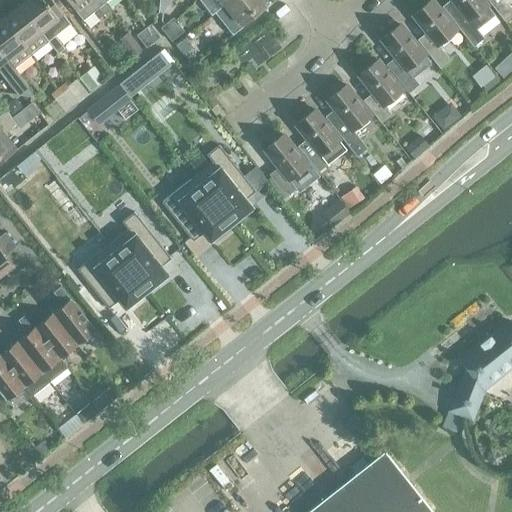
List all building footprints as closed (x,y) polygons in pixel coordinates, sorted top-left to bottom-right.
[(71,23),(51,0),(24,0),(19,4),(48,42),(58,54),(65,48),(55,36),(71,23)] [(66,0),(73,9),(82,21),(105,3),(103,0),(66,0)] [(230,0),(199,0),(211,15),(230,0)] [(217,22),(228,13),(230,12),(242,27),(267,8),(263,3),(267,0),(266,0),(230,0),(211,15),(217,22)] [(439,45),(456,32),(430,0),(429,0),(412,14),(429,35),(419,43),(439,68),(450,60),(439,45)] [(494,15),(488,7),(482,0),(452,0),(454,2),(445,9),(442,6),(441,6),(473,47),(484,38),(477,29),(494,15)] [(511,0),(487,0),(505,22),(511,16),(511,9),(508,4),(511,0)] [(48,42),(19,4),(2,18),(31,55),(48,42)] [(173,17),(160,28),(166,34),(179,24),(173,17)] [(31,55),(2,18),(0,19),(0,50),(17,72),(18,72),(15,68),(31,55)] [(153,42),(160,37),(150,24),(143,30),(153,42)] [(179,24),(166,34),(171,41),(184,31),(179,24)] [(408,70),(425,56),(399,24),(381,39),(398,60),(388,68),(408,93),(419,85),(408,70)] [(153,42),(143,30),(136,35),(146,48),(153,42)] [(119,39),(133,57),(142,50),(128,32),(119,39)] [(176,45),(187,59),(196,52),(185,38),(176,45)] [(0,66),(1,66),(10,78),(17,72),(0,50),(0,66)] [(160,51),(119,84),(120,85),(130,97),(161,72),(170,65),(160,51)] [(490,65),(502,80),(511,71),(511,63),(504,54),(490,65)] [(385,106),(402,92),(377,60),(358,74),(375,96),(365,103),(381,123),(391,114),(385,106)] [(93,66),(78,78),(89,92),(104,81),(93,66)] [(495,77),(482,87),(487,93),(499,83),(495,77)] [(120,85),(88,111),(97,123),(130,97),(120,85)] [(327,99),(334,108),(336,112),(328,118),(325,115),(324,116),(356,157),(367,148),(353,131),(371,117),(345,85),(327,99)] [(79,101),(78,100),(69,88),(62,94),(72,107),(79,101)] [(432,115),(444,128),(470,105),(459,92),(432,115)] [(72,107),(62,94),(55,99),(65,112),(72,107)] [(15,97),(3,105),(12,116),(23,108),(15,97)] [(295,124),(306,138),(309,141),(299,149),(318,172),(346,150),(341,142),(314,109),(295,124)] [(0,126),(12,118),(6,111),(0,115),(0,126)] [(12,118),(0,126),(0,163),(17,149),(5,134),(17,125),(12,118)] [(291,180),(308,166),(282,134),(264,149),(278,167),(268,174),(286,197),(297,189),(291,180)] [(405,148),(413,157),(427,145),(419,135),(405,148)] [(212,162),(193,177),(230,224),(251,208),(245,200),(256,191),(218,145),(206,154),(212,162)] [(28,181),(48,165),(34,148),(14,164),(28,181)] [(384,165),(372,175),(380,184),(392,175),(384,165)] [(251,178),(247,181),(256,191),(268,182),(257,168),(248,174),(251,178)] [(193,177),(173,193),(185,208),(179,212),(174,217),(193,241),(204,232),(210,240),(230,224),(193,177)] [(356,186),(340,198),(349,211),(366,199),(356,186)] [(349,213),(342,203),(317,223),(324,232),(349,213)] [(128,229),(108,244),(145,291),(166,275),(160,267),(171,259),(170,257),(154,237),(152,234),(134,212),(122,221),(128,229)] [(0,248),(11,240),(5,232),(0,236),(0,248)] [(16,247),(11,240),(0,248),(0,277),(13,267),(2,253),(4,251),(10,252),(16,247)] [(88,260),(77,269),(89,284),(108,308),(119,299),(125,307),(145,291),(108,244),(88,260)] [(52,313),(77,345),(95,330),(60,286),(53,292),(58,299),(64,299),(66,301),(52,313)] [(25,314),(60,359),(67,368),(60,359),(77,345),(52,313),(38,324),(36,321),(37,315),(32,309),(25,314)] [(67,368),(60,359),(25,314),(18,320),(23,327),(29,327),(31,329),(17,340),(42,373),(50,382),(67,368)] [(511,327),(507,320),(459,358),(466,366),(448,410),(471,419),(483,388),(511,364),(511,327)] [(50,382),(42,373),(17,340),(3,351),(1,349),(2,343),(0,340),(0,355),(32,396),(50,382)] [(0,355),(0,392),(6,401),(24,387),(32,396),(0,355)] [(110,387),(104,391),(111,401),(117,397),(110,387)] [(97,411),(91,403),(76,415),(82,423),(97,411)] [(42,441),(34,447),(40,455),(48,449),(42,441)] [(487,453),(487,457),(492,462),(496,463),(500,459),(500,455),(495,449),(491,449),(487,453)] [(430,511),(383,451),(305,511),(430,511)]
